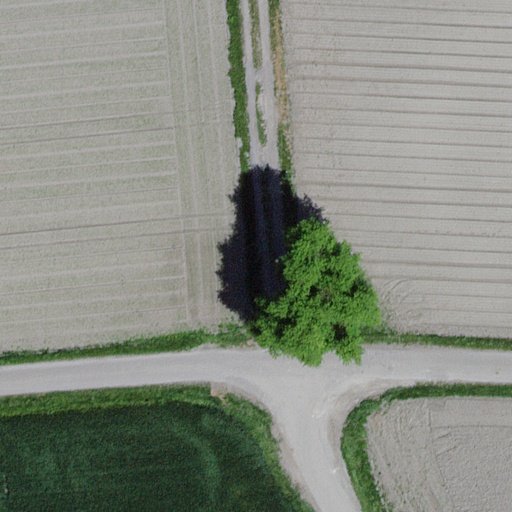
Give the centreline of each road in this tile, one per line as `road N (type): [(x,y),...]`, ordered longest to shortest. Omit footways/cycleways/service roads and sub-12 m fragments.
road 1 (track): [(290,373),(249,0)]
road 2 (unclassified): [(0,389),(290,373)]
road 3 (unclassified): [(290,373),(511,368)]
road 4 (unclassified): [(348,511),(325,476),(290,373)]
